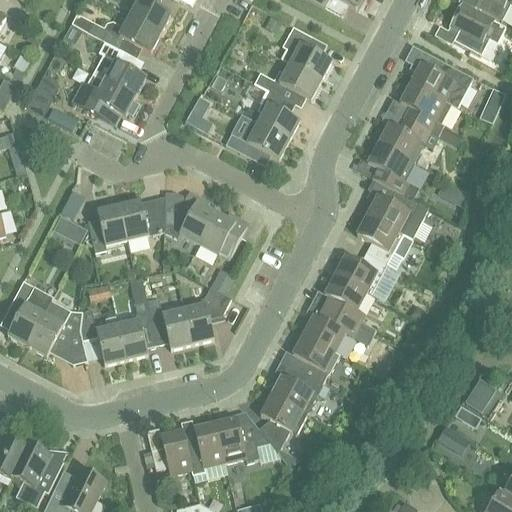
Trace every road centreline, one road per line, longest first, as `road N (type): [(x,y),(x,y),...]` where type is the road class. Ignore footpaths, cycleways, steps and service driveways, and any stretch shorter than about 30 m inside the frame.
road 1 (residential): [(125,408),(201,393),(239,370),(303,261),(310,218)]
road 2 (residential): [(310,218),(327,151),(411,0)]
road 3 (residential): [(157,163),(155,126),(220,0)]
road 4 (residential): [(310,218),(186,156),(157,163)]
road 5 (residential): [(0,375),(68,409),(125,408)]
